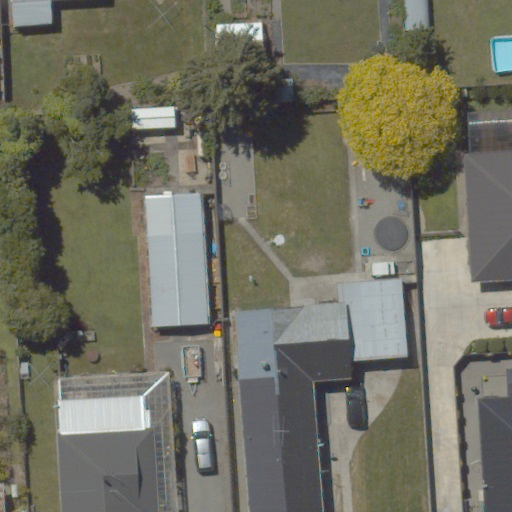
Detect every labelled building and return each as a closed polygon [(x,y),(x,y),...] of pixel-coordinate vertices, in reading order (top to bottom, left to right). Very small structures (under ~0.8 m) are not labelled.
[(8,0),(9,19),(53,18),(52,0),(8,0)] [(424,143),(425,203),(479,202),(478,142),(424,143)] [(205,190),(143,192),(148,320),(210,318),(205,190)] [(406,351),(404,274),(233,280),(243,511),(316,511),(313,371),(351,369),(351,353),(406,351)] [(511,297),(474,299),(478,414),(493,413),(494,436),(511,434),(511,297)] [(51,392),(57,511),(146,511),(147,510),(155,509),(148,387),(51,392)] [(0,511),(15,511),(13,475),(0,476),(0,511)]
